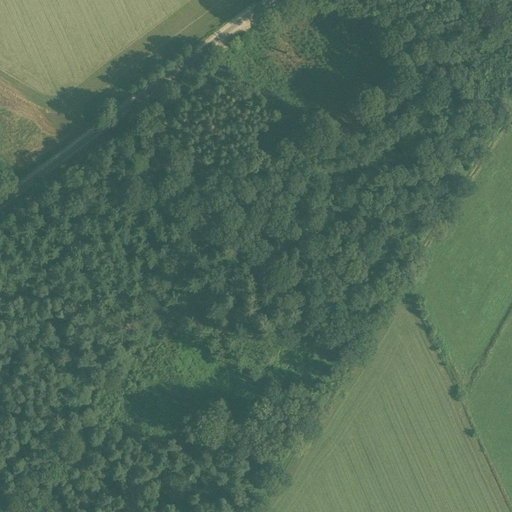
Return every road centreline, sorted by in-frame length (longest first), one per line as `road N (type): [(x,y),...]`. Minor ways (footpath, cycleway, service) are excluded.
road 1 (track): [(511,7),(223,172),(0,491)]
road 2 (track): [(210,511),(268,484),(511,106)]
road 3 (unclassified): [(0,206),(266,0)]
